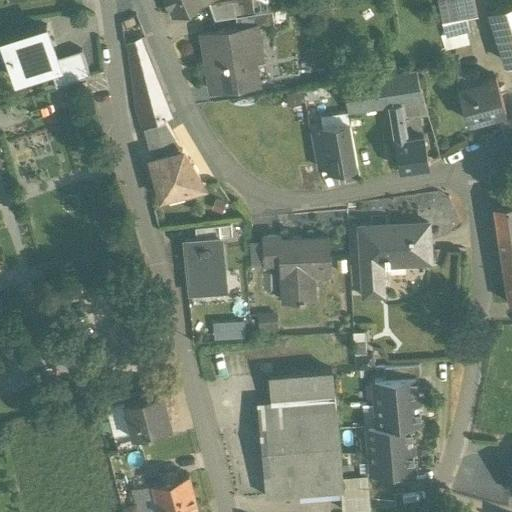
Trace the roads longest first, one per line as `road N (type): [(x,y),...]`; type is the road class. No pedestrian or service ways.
road 1 (residential): [(229,511),(132,162),(107,0)]
road 2 (residential): [(141,0),(209,153),(235,186),(268,204),(343,201),(471,176)]
road 3 (residential): [(471,176),(485,301),(457,439),(429,511)]
